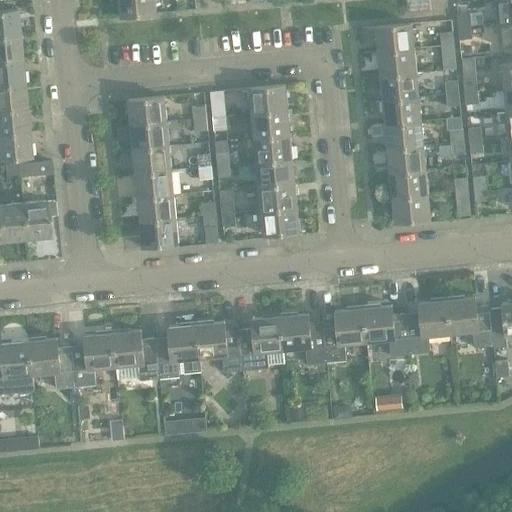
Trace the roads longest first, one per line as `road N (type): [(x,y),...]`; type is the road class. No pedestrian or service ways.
road 1 (residential): [(346,259),(327,55),(66,82)]
road 2 (residential): [(86,289),(346,259)]
road 3 (residential): [(86,289),(66,82)]
road 4 (residential): [(346,259),(511,242)]
